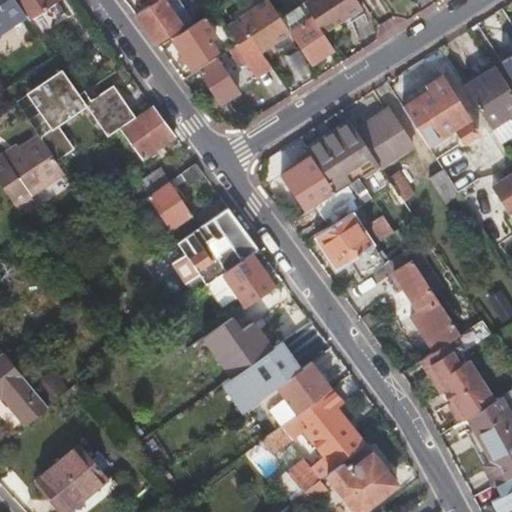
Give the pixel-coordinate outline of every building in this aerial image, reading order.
[(0,0),(0,29),(23,14),(12,0),(0,0)] [(12,0),(23,14),(26,19),(53,0),(12,0)] [(135,14),(156,42),(181,26),(164,0),(157,0),(155,2),(135,14)] [(248,35),(260,53),(291,33),(281,18),(268,0),(266,0),(226,26),(237,42),(248,35)] [(306,0),(302,3),(303,4),(322,33),(361,8),(355,0),(306,0)] [(291,33),(311,63),(333,49),(322,33),(303,4),(281,18),(291,33)] [(204,18),(209,26),(221,18),(216,10),(204,18)] [(204,18),(172,38),(183,55),(179,58),(182,63),(186,60),(191,68),(215,52),(208,40),(215,35),(209,26),(204,18)] [(246,63),(260,53),(248,35),(237,42),(228,48),(240,67),(242,69),(247,65),(246,63)] [(215,57),(197,69),(221,103),(238,91),(228,76),(215,57)] [(507,115),(511,112),(511,92),(495,66),(480,76),(506,116),(507,115)] [(75,111),(84,105),(77,94),(76,93),(63,74),(33,94),(41,107),(25,118),(36,135),(37,136),(53,160),(71,148),(52,118),(71,105),(75,111)] [(402,107),(427,145),(454,128),(463,141),(476,133),(439,76),(425,84),(428,90),(402,107)] [(490,126),(506,116),(480,76),(464,87),(490,126)] [(82,91),(77,94),(84,105),(105,136),(118,127),(119,126),(134,115),(111,84),(88,99),(82,91)] [(134,115),(119,126),(141,158),(174,134),(152,104),(134,115)] [(371,153),(379,166),(412,145),(388,109),(355,130),(371,153)] [(495,135),(511,124),(506,116),(490,126),(495,135)] [(350,122),(306,149),(330,185),(334,191),(348,181),(357,175),(371,196),(372,198),(392,185),(387,178),(379,166),(371,153),(355,130),(350,122)] [(1,154),(0,154),(0,185),(14,207),(29,197),(28,194),(61,172),(53,160),(37,136),(36,135),(16,148),(3,157),(1,154)] [(299,137),(286,145),(297,163),(281,174),(305,211),(313,205),(318,201),(332,192),(334,191),(330,185),(306,149),(299,137)] [(14,145),(1,154),(3,157),(16,148),(14,145)] [(159,186),(145,195),(175,240),(196,226),(188,216),(190,214),(175,192),(172,188),(176,185),(185,179),(188,183),(203,173),(194,161),(168,180),(159,186)] [(160,167),(136,183),(145,195),(159,186),(168,180),(160,167)] [(444,202),(458,193),(442,168),(428,177),(444,202)] [(392,185),(403,202),(414,195),(398,171),(387,178),(392,185)] [(507,212),(511,208),(511,172),(491,186),(507,212)] [(328,216),(333,222),(333,221),(351,209),(361,202),(371,196),(357,175),(348,181),(334,191),(332,192),(318,201),(328,216)] [(313,205),(323,219),(328,216),(318,201),(313,205)] [(183,252),(204,283),(222,271),(238,260),(240,259),(251,251),(258,247),(227,205),(196,226),(175,240),(183,252)] [(288,222),(298,235),(323,219),(313,205),(305,211),(288,222)] [(347,251),(364,275),(371,270),(386,261),(351,209),(333,221),(333,222),(315,234),(333,260),(347,251)] [(381,239),(394,231),(382,213),(370,221),(381,239)] [(408,314),(433,350),(454,336),(460,333),(433,291),(427,283),(411,258),(405,248),(387,260),(394,269),(386,275),(396,291),(403,287),(417,309),(408,314)] [(222,271),(244,304),(274,284),(251,251),(240,259),(238,260),(222,271)] [(169,261),(191,292),(204,283),(183,252),(169,261)] [(419,252),(411,258),(427,283),(436,277),(419,252)] [(385,297),(396,291),(386,275),(394,269),(387,260),(386,261),(371,270),(375,282),(385,297)] [(427,283),(433,291),(441,286),(436,277),(427,283)] [(487,298),(491,304),(504,296),(500,290),(487,298)] [(219,322),(247,363),(260,354),(280,341),(270,327),(281,320),(262,292),(219,322)] [(511,307),(504,296),(491,304),(502,321),(511,315),(511,307)] [(493,399),(454,336),(433,350),(426,355),(436,370),(429,375),(441,393),(443,391),(450,402),(447,403),(459,422),(477,409),(476,409),(493,399)] [(0,395),(23,423),(45,403),(2,352),(0,353),(0,395)] [(247,363),(226,376),(246,405),(275,384),(279,382),(260,354),(247,363)] [(436,370),(426,355),(420,359),(429,375),(436,370)] [(279,382),(275,384),(295,413),(322,393),(331,387),(310,360),(279,382)] [(511,386),(502,393),(499,396),(493,399),(476,409),(477,409),(459,422),(458,422),(495,484),(511,474),(511,386)] [(295,413),(280,423),(287,432),(303,421),(306,425),(331,406),(322,393),(295,413)] [(284,469),(302,491),(326,472),(364,442),(334,404),(331,406),(306,425),(303,427),(329,460),(313,473),(308,466),(300,456),(284,469)] [(280,423),(259,438),(271,452),(290,436),(287,432),(280,423)] [(91,489),(106,477),(74,442),(31,480),(62,511),(89,487),(91,489)] [(395,481),(364,442),(326,472),(357,511),(395,481)] [(305,452),(300,456),(308,466),(313,463),(305,452)] [(511,511),(511,489),(490,502),(495,511),(511,511)] [(293,511),(286,503),(274,511),(293,511)]
